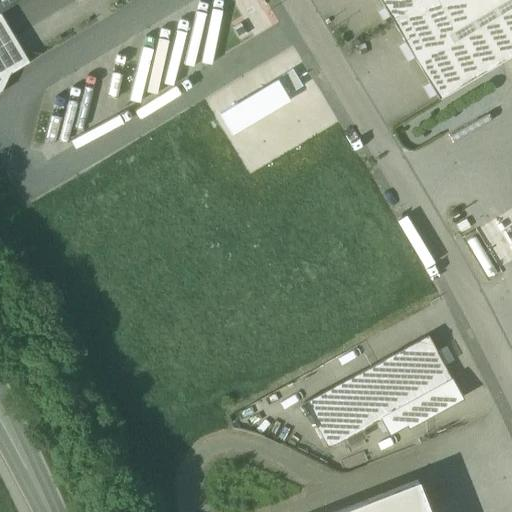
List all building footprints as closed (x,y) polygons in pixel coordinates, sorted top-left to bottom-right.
[(0,0),(0,93),(2,92),(9,74),(28,63),(18,47),(13,38),(0,15),(0,12),(20,0),(0,0)] [(511,0),(379,0),(439,100),(511,56),(511,0)] [(428,336),(391,355),(391,356),(345,381),(338,385),(337,385),(303,403),(316,428),(317,428),(328,449),(382,420),(452,381),(436,352),(428,336)] [(452,381),(382,420),(389,432),(406,423),(408,426),(462,397),(452,381)] [(428,511),(417,482),(339,511),(428,511)]
